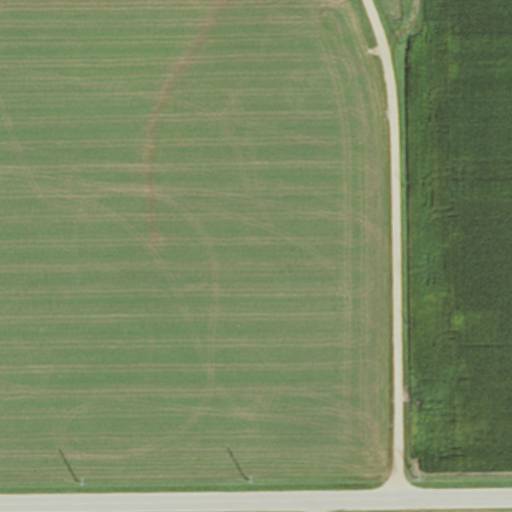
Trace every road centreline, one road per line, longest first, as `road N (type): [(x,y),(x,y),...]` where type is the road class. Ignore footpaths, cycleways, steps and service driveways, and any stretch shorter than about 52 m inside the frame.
road 1 (secondary): [(511,478),(0,493)]
road 2 (residential): [(388,479),(384,33),(367,0)]
